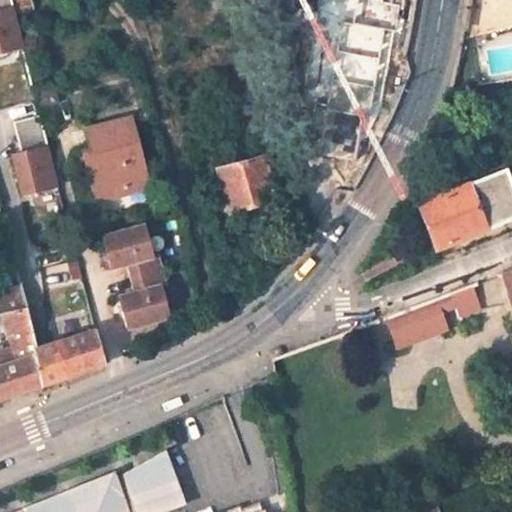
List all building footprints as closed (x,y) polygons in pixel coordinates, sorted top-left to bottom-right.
[(0,0),(0,11),(12,9),(9,0),(0,0)] [(26,0),(15,3),(18,14),(29,10),(26,0)] [(405,0),(329,0),(315,101),(329,110),(319,156),(365,155),(385,103),(405,0)] [(0,53),(22,48),(12,9),(0,11),(0,53)] [(39,112),(58,106),(53,87),(34,93),(39,112)] [(17,137),(43,130),(40,117),(14,123),(17,137)] [(128,120),(86,131),(93,156),(83,158),(93,193),(144,180),(128,120)] [(57,186),(43,130),(17,137),(22,154),(13,156),(23,195),(57,186)] [(263,159),(217,171),(228,212),(274,199),(263,159)] [(511,190),(504,170),(419,205),(436,249),(511,218),(511,190)] [(93,193),(95,201),(146,188),(144,180),(93,193)] [(131,278),(160,270),(155,255),(152,256),(144,226),(103,237),(111,269),(128,264),(131,278)] [(164,286),(160,270),(131,278),(135,292),(119,297),(127,328),(169,317),(160,287),(164,286)] [(511,270),(502,275),(511,306),(511,270)] [(472,285),(451,293),(458,309),(478,302),(472,285)] [(0,398),(43,385),(19,288),(0,294),(0,313),(9,349),(0,351),(0,398)] [(451,293),(435,298),(441,315),(458,309),(451,293)] [(435,298),(387,316),(399,347),(446,329),(441,315),(435,298)] [(460,316),(481,309),(478,302),(458,309),(460,316)] [(42,345),(34,348),(43,385),(51,382),(103,364),(94,328),(42,345)] [(264,511),(263,510),(262,510),(259,502),(232,511),(165,511),(185,504),(184,503),(180,504),(172,483),(176,481),(165,450),(116,478),(113,471),(28,511),(24,511),(23,508),(13,511),(264,511)]
